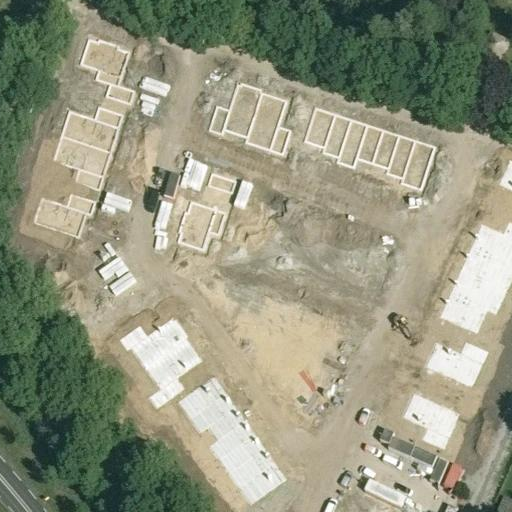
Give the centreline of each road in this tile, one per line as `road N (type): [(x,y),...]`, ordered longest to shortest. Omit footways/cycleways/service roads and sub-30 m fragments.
road 1 (unknown): [(502,140),(351,476),(115,247),(170,31)]
road 2 (residential): [(511,143),(75,0)]
road 3 (unknown): [(146,126),(457,241)]
